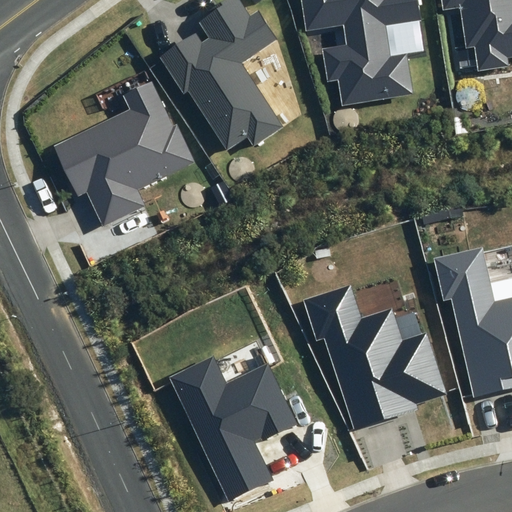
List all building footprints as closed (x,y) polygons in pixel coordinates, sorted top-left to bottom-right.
[(195,91),(232,148),(254,134),(258,140),(287,122),(249,61),(285,38),(266,8),(258,13),(250,0),(234,0),(204,19),(210,28),(168,54),(192,92),(195,91)] [(306,0),(312,30),(349,24),(352,42),(327,45),(333,79),(341,78),(345,102),(418,91),(411,52),(398,54),(392,18),(427,12),(425,0),(306,0)] [(511,0),(450,0),(452,10),(464,8),(475,71),(511,64),(511,0)] [(146,186),(202,160),(163,78),(131,93),(137,104),(60,140),(85,194),(92,190),(108,223),(154,202),(146,186)] [(511,294),(500,298),(488,246),(443,256),(452,298),(458,297),(480,392),(511,384),(511,294)] [(330,336),(360,429),(426,408),(423,400),(450,392),(430,329),(410,336),(400,305),(367,315),(357,284),(313,299),(325,338),(330,336)] [(220,353),(175,374),(233,498),(278,477),(262,444),(303,425),(273,362),(233,380),(220,353)]
